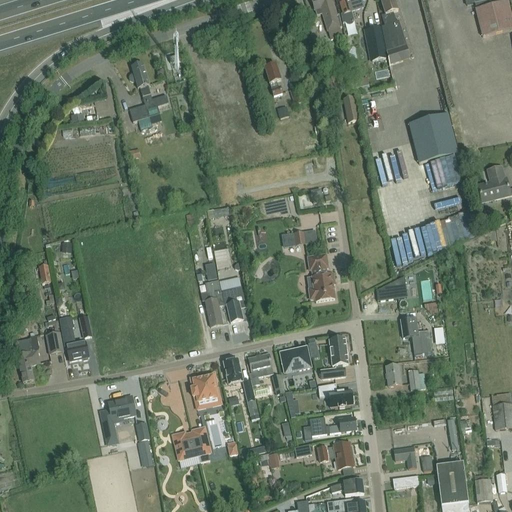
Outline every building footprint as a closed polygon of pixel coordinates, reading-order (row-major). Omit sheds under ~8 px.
[(343,28),(339,16),(337,16),(337,18),(336,18),(330,0),(311,0),(312,4),(311,5),(312,6),(313,6),(316,18),(323,16),(328,33),(330,42),(342,38),(340,29),(343,28)] [(347,1),(347,2),(340,4),(343,16),(351,14),(350,12),(364,8),(362,2),(367,0),(348,0),(349,1),(347,1)] [(398,13),(394,0),(380,0),(385,16),(381,17),(385,27),(382,28),(387,54),(391,66),(410,60),(398,23),(396,24),(393,14),(398,13)] [(464,0),(467,7),(475,5),(476,10),(475,10),(482,38),(491,36),(511,30),(511,19),(508,4),(509,3),(508,2),(503,3),(502,0),(464,0)] [(369,63),(386,60),(380,28),(364,32),(369,63)] [(131,69),(133,75),(132,76),(130,76),(129,78),(129,79),(129,81),(130,82),(131,83),(132,84),(134,84),(136,83),(138,91),(140,90),(145,107),(129,112),(133,124),(160,116),(157,109),(168,105),(166,97),(153,101),(148,87),(149,87),(143,65),(131,69)] [(276,67),(265,70),(274,98),(282,96),(280,89),(279,89),(277,84),(281,82),(276,67)] [(370,93),(366,79),(360,81),(359,77),(352,79),(358,96),(370,93)] [(333,80),(326,82),(329,94),(336,91),(333,80)] [(295,106),(302,104),(298,91),(290,93),(295,106)] [(343,101),(348,125),(360,123),(355,98),(343,101)] [(83,116),(71,118),(72,126),(84,125),(83,116)] [(409,127),(412,136),(419,165),(458,155),(448,117),(409,127)] [(136,152),(129,153),(130,161),(138,159),(136,152)] [(478,187),(480,197),(482,204),(494,200),(495,202),(511,198),(511,197),(511,190),(509,191),(506,180),(505,180),(502,169),(487,173),(490,186),(487,186),(486,184),(485,185),(478,187)] [(313,206),(323,204),(321,192),(311,194),(313,206)] [(229,217),(228,210),(213,213),(214,220),(229,217)] [(461,235),(467,234),(463,214),(457,215),(461,235)] [(186,222),(188,232),(189,232),(193,231),(192,228),(198,227),(197,220),(186,222)] [(429,223),(404,232),(416,262),(422,260),(424,263),(434,259),(432,254),(439,251),(429,223)] [(305,247),(303,234),(294,236),(295,248),(305,247)] [(458,241),(460,245),(469,241),(466,236),(458,241)] [(202,264),(213,262),(209,243),(199,246),(202,264)] [(63,245),(62,254),(71,254),(71,245),(63,245)] [(310,302),(315,301),(316,304),(335,301),(333,286),(335,286),(333,276),(327,277),(326,270),(328,270),(326,257),(307,260),(309,273),(311,273),(312,279),(306,279),(310,302)] [(214,265),(206,266),(209,282),(217,281),(214,265)] [(42,286),(51,284),(47,267),(39,269),(42,286)] [(239,279),(219,284),(221,293),(225,308),(226,307),(231,325),(243,322),(240,308),(245,307),(241,289),(239,279)] [(404,279),(376,293),(377,304),(407,300),(404,279)] [(210,302),(205,303),(211,329),(223,327),(219,308),(224,307),(218,282),(205,285),(207,295),(209,295),(210,302)] [(84,341),(92,339),(87,318),(79,321),(84,341)] [(86,344),(75,346),(74,340),(72,340),(70,331),(74,330),(72,319),(59,322),(64,351),(67,351),(70,363),(82,361),(83,362),(87,362),(88,359),(89,359),(86,344)] [(410,321),(401,323),(403,340),(412,339),(414,357),(432,354),(430,333),(418,334),(416,321),(410,321)] [(57,322),(48,324),(49,328),(54,327),(54,330),(58,330),(57,322)] [(45,334),(50,356),(63,354),(59,331),(45,334)] [(16,344),(14,358),(17,368),(19,367),(23,384),(34,382),(31,368),(40,366),(37,353),(30,355),(29,349),(31,349),(30,341),(16,344)] [(347,366),(344,341),(329,343),(332,368),(336,368),(336,371),(320,373),(322,381),(345,379),(344,370),(342,370),(341,366),(347,366)] [(443,356),(451,356),(451,342),(443,342),(443,356)] [(296,369),(297,372),(311,369),(307,351),(294,353),(294,352),(279,355),(283,372),(296,369)] [(251,383),(252,388),(260,386),(258,379),(273,376),(269,356),(249,361),(252,375),(249,376),(251,383)] [(243,383),(238,362),(232,363),(231,362),(229,362),(228,362),(226,363),(225,365),(224,365),(229,387),(243,383)] [(398,367),(386,369),(389,389),(401,387),(398,367)] [(418,372),(408,374),(410,393),(426,391),(424,375),(418,376),(418,372)] [(195,380),(191,380),(193,391),(191,391),(193,399),(195,399),(196,404),(219,399),(214,375),(201,378),(201,380),(195,382),(195,380)] [(273,379),(275,389),(277,397),(284,395),(280,378),(273,379)] [(251,383),(242,385),(247,405),(251,423),(259,421),(255,403),(251,383)] [(353,399),(351,399),(350,393),(336,395),(335,386),(318,389),(320,400),(329,399),(330,409),(339,408),(339,409),(344,409),(344,408),(352,407),(352,404),(353,404),(353,399)] [(511,406),(511,395),(491,397),(492,408),(495,432),(511,430),(511,406)] [(237,399),(228,401),(230,407),(239,406),(237,399)] [(259,415),(264,413),(260,400),(255,402),(259,415)] [(110,412),(101,414),(108,448),(119,446),(114,423),(136,418),(132,401),(109,405),(110,412)] [(325,420),(315,421),(310,422),(312,438),(327,436),(325,420)] [(355,421),(339,423),(340,428),(329,429),(330,436),(356,432),(355,421)] [(459,452),(454,422),(416,428),(418,436),(448,431),(452,453),(459,452)] [(292,435),(298,433),(295,423),(289,425),(292,435)] [(148,443),(145,426),(137,428),(140,444),(148,443)] [(185,435),(173,438),(179,462),(198,457),(200,465),(210,463),(208,455),(210,454),(204,430),(193,433),(193,435),(185,437),(185,435)] [(148,444),(142,445),(147,468),(153,467),(148,444)] [(354,469),(354,468),(350,445),(333,448),(334,449),(327,451),(326,449),(318,451),(320,464),(329,462),(329,461),(336,460),(338,472),(354,469)] [(310,447),(308,447),(294,449),(296,459),(312,456),(310,447)] [(414,450),(394,453),(395,463),(407,462),(408,471),(416,470),(414,450)] [(424,473),(433,472),(432,459),(422,460),(424,473)] [(442,510),(442,511),(468,511),(468,506),(467,507),(467,505),(468,505),(464,473),(463,465),(436,468),(442,510)] [(507,494),(505,475),(496,477),(499,495),(507,494)] [(437,477),(427,479),(428,487),(438,485),(437,477)] [(492,504),(492,503),(490,481),(483,482),(482,477),(474,478),(477,505),(492,504)] [(419,487),(418,478),(392,482),(394,491),(419,487)] [(358,497),(358,496),(364,496),(362,482),(350,483),(336,487),(331,489),(333,496),(346,492),(347,498),(357,496),(357,497),(358,497)] [(338,503),(327,504),(328,511),(344,511),(347,511),(346,511),(365,511),(365,503),(362,504),(362,500),(338,503)] [(313,506),(308,506),(308,503),(297,505),(297,511),(308,511),(309,511),(314,510),(313,506)]
